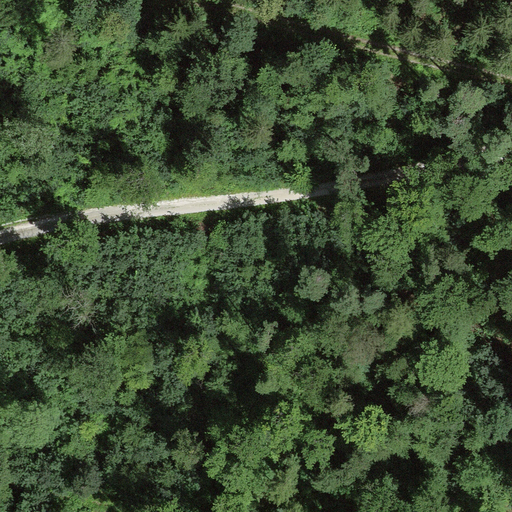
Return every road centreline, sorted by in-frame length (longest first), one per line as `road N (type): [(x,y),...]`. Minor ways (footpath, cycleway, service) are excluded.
road 1 (track): [(511,152),(0,235)]
road 2 (track): [(192,0),(511,90)]
